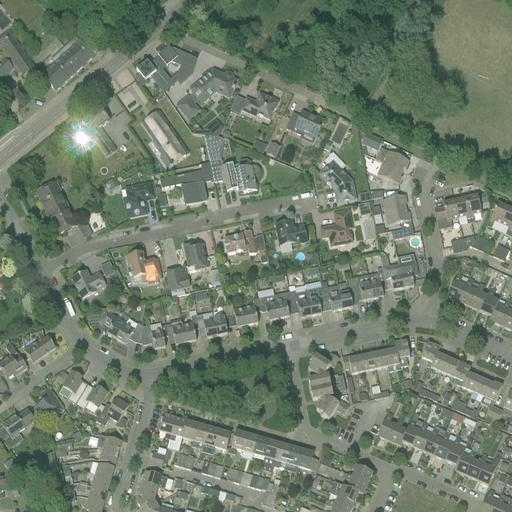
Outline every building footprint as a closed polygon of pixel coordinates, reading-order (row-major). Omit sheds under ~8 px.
[(17,68),(20,73),(31,65),(9,33),(0,39),(0,42),(2,46),(0,47),(0,84),(15,71),(14,70),(17,68)] [(43,75),(42,77),(49,86),(56,94),(99,54),(92,47),(84,39),(79,43),(75,39),(69,44),(73,48),(61,59),(57,55),(51,61),(54,65),(43,75)] [(159,58),(155,62),(162,71),(166,67),(167,68),(171,64),(181,68),(177,76),(173,79),(177,83),(178,84),(180,87),(192,76),(197,60),(179,53),(177,51),(173,50),(171,51),(169,48),(158,57),(159,58)] [(139,75),(135,79),(142,89),(148,84),(146,82),(150,78),(163,95),(174,86),(170,81),(162,71),(155,62),(150,66),(147,63),(144,65),(136,72),(139,75)] [(199,102),(202,105),(209,100),(216,93),(229,99),(233,91),(234,92),(235,90),(234,89),(237,83),(233,81),(233,79),(231,76),(229,75),(226,76),(225,78),(213,72),(191,91),(194,95),(188,99),(194,106),(199,102)] [(257,116),(270,122),(274,113),(278,104),(277,103),(277,102),(272,99),(271,101),(262,97),(260,96),(258,100),(256,104),(247,100),(243,109),(241,112),(256,118),(257,116)] [(177,108),(189,123),(200,114),(194,106),(188,99),(177,108)] [(77,134),(76,138),(79,143),(84,143),(88,140),(89,135),(90,135),(96,142),(106,158),(107,159),(116,153),(111,145),(100,130),(109,123),(105,117),(99,109),(81,121),(87,130),(86,131),(81,131),(77,134)] [(155,122),(145,129),(155,143),(152,144),(162,158),(170,153),(177,163),(188,155),(159,114),(153,118),(155,122)] [(303,134),(316,140),(320,132),(324,122),(315,119),(315,120),(303,114),(301,119),(293,115),(289,124),(285,131),(301,138),(303,134)] [(199,131),(192,136),(213,139),(209,134),(211,132),(208,129),(202,135),(199,131)] [(230,134),(226,132),(223,135),(223,139),(227,141),(231,142),(232,139),(230,138),(230,134)] [(363,145),(377,152),(381,142),(359,133),(361,142),(363,143),(363,145)] [(218,140),(204,138),(210,164),(212,175),(214,185),(225,183),(227,194),(238,191),(238,188),(242,187),(243,196),(257,193),(255,183),(254,178),(256,177),(258,176),(258,174),(258,172),(256,170),(254,169),(252,170),(252,169),(234,172),(233,167),(233,166),(222,168),(221,161),(223,142),(218,140)] [(327,144),(324,151),(329,153),(332,146),(327,144)] [(258,154),(263,156),(267,147),(262,145),(258,154)] [(267,155),(274,159),(279,148),(271,145),(267,155)] [(382,165),(402,174),(404,170),(406,171),(409,163),(381,150),(375,162),(382,165)] [(202,173),(160,182),(162,191),(184,186),(185,189),(183,189),(183,190),(185,190),(188,206),(186,206),(186,207),(207,203),(207,202),(206,202),(203,186),(203,185),(202,185),(201,182),(205,181),(205,182),(208,181),(208,180),(212,180),(209,165),(199,167),(199,168),(201,168),(202,173)] [(327,170),(320,177),(328,184),(327,185),(327,186),(329,185),(331,188),(330,189),(331,189),(332,189),(335,192),(338,205),(348,203),(355,201),(351,184),(341,173),(334,166),(333,165),(327,170)] [(377,177),(399,187),(402,179),(400,178),(402,174),(382,165),(377,177)] [(116,180),(111,183),(111,184),(113,187),(116,188),(121,187),(116,180)] [(126,199),(124,199),(126,209),(128,219),(146,216),(143,203),(155,200),(152,191),(151,185),(125,190),(125,192),(126,199)] [(77,228),(73,219),(57,186),(52,189),(51,188),(50,188),(49,188),(48,188),(47,188),(46,188),(46,189),(45,189),(44,190),(43,191),(43,192),(42,193),(37,196),(58,237),(77,228)] [(370,194),(371,202),(383,200),(382,193),(370,194)] [(359,196),(361,204),(370,202),(368,194),(359,196)] [(465,200),(471,225),(475,224),(473,217),(481,215),(479,205),(477,195),(471,196),(471,199),(465,200)] [(382,202),(385,215),(406,210),(405,206),(407,206),(405,197),(382,202)] [(466,219),(467,226),(471,225),(465,200),(460,202),(459,199),(454,200),(458,220),(466,219)] [(434,211),(439,232),(452,229),(451,222),(458,220),(454,200),(448,201),(449,204),(443,205),(444,209),(434,211)] [(358,207),(359,214),(370,211),(368,205),(358,207)] [(501,226),(510,207),(505,205),(504,208),(498,205),(497,207),(494,206),(492,211),(495,212),(487,228),(491,230),(494,223),(501,226)] [(505,236),(509,238),(511,230),(511,208),(510,207),(501,226),(502,227),(508,229),(505,236)] [(385,215),(388,228),(399,225),(401,232),(413,230),(409,214),(407,215),(406,210),(385,215)] [(329,240),(330,250),(352,245),(350,232),(352,231),(351,223),(349,213),(334,216),(336,228),(320,231),(322,241),(329,240)] [(281,240),(283,248),(292,246),(292,247),(307,244),(304,227),(296,229),(296,231),(293,231),(292,224),(275,228),(278,241),(281,240)] [(89,230),(82,234),(85,240),(93,236),(89,230)] [(391,234),(393,242),(414,238),(413,230),(401,232),(391,234)] [(225,244),(223,245),(225,252),(227,252),(227,256),(243,252),(248,251),(249,257),(257,255),(254,240),(252,240),(251,233),(244,234),(245,237),(243,238),(243,237),(240,237),(224,240),(225,244)] [(472,250),(477,252),(483,241),(477,238),(472,250)] [(451,244),(452,250),(464,247),(463,241),(451,244)] [(477,252),(483,255),(488,243),(483,241),(477,252)] [(194,244),(183,247),(185,256),(188,269),(189,269),(190,275),(196,274),(196,272),(200,271),(208,269),(205,256),(203,247),(197,248),(197,250),(195,250),(194,244)] [(452,250),(453,256),(466,253),(464,247),(452,250)] [(493,259),(498,261),(503,250),(498,247),(497,250),(493,259)] [(265,249),(258,250),(261,266),(268,264),(265,249)] [(498,261),(504,264),(509,252),(503,250),(498,261)] [(143,255),(126,259),(128,268),(129,267),(129,268),(131,268),(132,272),(133,276),(133,280),(141,278),(142,286),(162,282),(161,276),(158,267),(146,269),(145,264),(143,255)] [(316,255),(306,257),(309,269),(311,268),(315,267),(319,266),(316,255)] [(390,279),(393,293),(403,291),(398,267),(390,269),(387,259),(386,259),(386,258),(382,255),(380,255),(380,257),(382,265),(383,271),(385,281),(390,279)] [(109,263),(99,268),(104,280),(115,275),(109,263)] [(398,267),(403,291),(414,289),(412,279),(418,278),(415,264),(398,267)] [(179,270),(166,272),(168,281),(170,294),(183,291),(190,290),(188,279),(181,281),(179,270)] [(311,271),(305,272),(306,279),(318,277),(317,270),(311,271)] [(484,277),(492,281),(495,273),(488,270),(484,277)] [(368,278),(373,301),(383,299),(381,289),(380,282),(385,281),(383,271),(377,272),(378,276),(368,278)] [(72,280),(83,301),(96,294),(96,293),(105,288),(104,285),(100,276),(90,281),(86,274),(72,280)] [(447,300),(458,305),(465,289),(459,286),(462,278),(457,276),(447,300)] [(219,277),(211,278),(212,286),(213,286),(220,285),(219,277)] [(361,299),(362,304),(373,301),(368,278),(352,281),(356,300),(361,299)] [(164,293),(166,300),(171,299),(168,281),(163,282),(164,285),(162,285),(163,293),(164,293)] [(337,288),(342,312),(353,310),(351,302),(356,300),(352,281),(347,282),(346,283),(346,285),(337,287),(338,288),(337,288)] [(458,305),(469,310),(476,294),(470,291),(473,283),(468,281),(465,289),(458,305)] [(469,310),(480,314),(487,299),(487,298),(481,296),(484,288),(479,286),(476,294),(469,310)] [(297,303),(301,321),(311,318),(307,301),(306,294),(296,296),(294,288),(289,289),(290,294),(292,304),(297,303)] [(330,304),(332,314),(342,312),(337,288),(327,290),(322,291),(323,296),(325,305),(330,304)] [(307,301),(311,318),(322,316),(319,306),(325,305),(323,296),(322,291),(322,290),(306,293),(306,294),(307,301)] [(487,299),(480,314),(491,319),(489,323),(489,324),(496,308),(497,308),(499,304),(492,301),(495,293),(490,291),(487,299)] [(274,298),(279,321),(289,319),(286,305),(292,304),(290,294),(284,296),(274,298)] [(123,296),(120,300),(121,306),(127,307),(130,303),(129,298),(127,297),(123,296)] [(266,313),(268,323),(279,321),(274,298),(258,301),(259,305),(261,314),(266,313)] [(489,324),(500,328),(507,313),(508,313),(511,305),(506,303),(503,311),(497,308),(496,308),(489,324)] [(234,316),(237,330),(248,328),(244,310),(234,312),(233,308),(233,306),(227,308),(229,317),(234,316)] [(244,310),(248,328),(258,325),(254,308),(244,310)] [(107,313),(100,323),(111,330),(107,336),(116,341),(126,325),(129,320),(120,314),(117,320),(107,313)] [(500,328),(511,333),(511,331),(511,314),(508,313),(507,313),(500,328)] [(204,328),(207,341),(217,338),(213,321),(203,322),(202,317),(197,318),(197,322),(199,329),(204,328)] [(213,321),(217,338),(228,336),(226,326),(224,319),(213,321)] [(126,325),(116,341),(125,347),(133,334),(139,338),(142,338),(144,329),(138,326),(129,321),(126,326),(126,325)] [(173,337),(175,347),(186,345),(182,327),(181,321),(172,323),(170,324),(169,325),(169,326),(169,327),(166,328),(168,338),(173,337)] [(182,327),(186,345),(196,343),(192,325),(182,327)] [(153,346),(155,351),(165,349),(163,339),(168,338),(166,328),(161,329),(161,326),(144,329),(143,334),(142,338),(140,346),(143,347),(143,348),(153,346)] [(27,358),(33,366),(56,350),(48,339),(45,342),(43,338),(44,338),(42,330),(32,333),(29,334),(32,342),(35,341),(36,344),(31,347),(24,352),(27,358)] [(399,370),(400,370),(408,368),(406,359),(410,359),(406,343),(403,344),(402,342),(394,344),(395,349),(399,370)] [(422,360),(433,365),(438,354),(440,349),(432,345),(432,347),(428,345),(422,360)] [(0,370),(1,373),(7,381),(18,373),(19,375),(27,369),(22,361),(12,346),(6,350),(11,358),(0,365),(0,370)] [(387,353),(384,353),(387,369),(388,375),(400,372),(400,370),(399,370),(395,349),(387,351),(387,353)] [(385,370),(387,369),(384,353),(380,354),(380,353),(371,354),(375,372),(385,370)] [(372,372),(375,372),(371,354),(363,356),(364,358),(360,358),(363,374),(372,372)] [(433,365),(430,370),(442,375),(448,360),(445,358),(445,357),(438,354),(433,365)] [(322,418),(329,422),(335,412),(338,407),(330,401),(329,399),(333,398),(329,378),(325,379),(325,377),(330,368),(333,370),(339,361),(331,356),(325,364),(315,358),(311,364),(312,365),(308,372),(315,376),(316,380),(308,382),(313,403),(320,401),(321,405),(317,412),(323,417),(322,418)] [(356,357),(342,361),(345,372),(350,371),(352,377),(363,374),(360,358),(357,359),(356,357)] [(448,360),(442,375),(452,380),(460,363),(452,360),(451,361),(448,360)] [(463,384),(468,373),(469,373),(470,370),(467,368),(467,367),(460,363),(452,380),(463,384)] [(61,391),(59,395),(67,400),(68,401),(68,402),(71,404),(76,407),(88,387),(80,382),(82,379),(72,373),(62,389),(61,391)] [(461,389),(472,394),(479,378),(478,378),(478,379),(471,376),(472,375),(469,373),(468,373),(463,384),(461,389)] [(338,378),(341,394),(346,393),(343,377),(338,378)] [(472,394),(483,399),(489,385),(486,383),(487,381),(479,378),(472,394)] [(411,382),(403,383),(405,390),(412,389),(411,382)] [(483,399),(494,404),(498,397),(502,388),(494,384),(493,386),(489,385),(483,399)] [(391,390),(392,395),(404,393),(403,385),(391,387),(391,390)] [(88,387),(76,407),(85,412),(89,405),(98,410),(100,407),(108,395),(98,389),(96,392),(88,387)] [(50,416),(54,423),(59,419),(57,417),(64,412),(50,391),(40,399),(42,402),(35,407),(40,415),(43,419),(48,416),(50,416)] [(419,396),(430,401),(432,396),(421,391),(419,396)] [(441,406),(447,408),(452,396),(447,394),(441,406)] [(503,410),(511,413),(511,394),(510,394),(503,410)] [(358,396),(360,404),(368,402),(366,395),(358,396)] [(430,401),(437,404),(439,399),(432,396),(430,401)] [(399,397),(396,404),(405,408),(408,400),(399,397)] [(96,423),(105,428),(110,420),(118,425),(129,407),(117,400),(111,409),(107,406),(105,409),(103,413),(96,423)] [(335,412),(344,417),(349,409),(340,403),(338,407),(335,412)] [(485,424),(484,425),(489,428),(490,426),(492,422),(497,410),(492,408),(485,424)] [(463,415),(474,420),(478,413),(473,411),(472,413),(465,410),(463,415)] [(490,426),(489,428),(490,428),(495,430),(496,429),(503,413),(502,412),(497,410),(492,422),(490,426)] [(2,427),(11,440),(36,423),(28,411),(17,419),(16,417),(2,427)] [(164,441),(169,442),(176,420),(170,418),(171,415),(165,413),(164,419),(161,418),(157,431),(160,432),(160,434),(166,435),(164,441)] [(378,439),(389,444),(396,428),(390,425),(393,418),(388,416),(378,439)] [(176,420),(169,442),(174,444),(176,438),(182,440),(188,420),(182,418),(181,422),(176,420)] [(193,443),(198,426),(192,425),(193,421),(188,420),(182,440),(193,443)] [(389,444),(400,449),(407,433),(401,430),(404,423),(399,420),(396,428),(389,444)] [(465,420),(463,425),(472,429),(474,424),(465,420)] [(402,445),(413,449),(420,434),(420,433),(414,431),(417,423),(412,421),(407,433),(400,449),(402,445)] [(191,448),(196,450),(198,444),(204,446),(210,426),(204,424),(203,428),(198,426),(193,443),(191,448)] [(204,446),(215,449),(220,433),(214,431),(215,427),(210,426),(204,446)] [(413,449),(424,454),(431,438),(430,438),(424,436),(428,428),(423,426),(420,433),(420,434),(413,449)] [(215,449),(226,452),(229,442),(232,432),(226,431),(225,434),(220,433),(215,449)] [(228,455),(235,457),(236,451),(243,453),(248,433),(243,431),(242,435),(236,433),(231,450),(229,449),(228,455)] [(424,454),(435,459),(442,443),(441,443),(435,440),(439,433),(434,431),(430,438),(431,438),(424,454)] [(243,453),(253,456),(258,439),(253,438),(254,434),(248,433),(243,453)] [(72,437),(74,443),(84,440),(79,434),(72,437)] [(435,459),(446,464),(453,448),(452,448),(446,445),(450,438),(445,435),(441,443),(442,443),(435,459)] [(103,451),(118,455),(122,444),(107,439),(100,437),(97,449),(103,451)] [(253,456),(264,459),(270,439),(265,438),(264,441),(258,439),(253,456)] [(262,468),(273,471),(280,446),(275,444),(276,441),(270,439),(264,459),(262,468)] [(453,448),(446,464),(456,469),(457,469),(462,457),(464,453),(465,450),(467,447),(460,444),(461,443),(456,440),(452,448),(453,448)] [(273,473),(276,474),(277,470),(279,470),(280,470),(281,464),(286,466),(292,445),(287,444),(286,447),(280,446),(273,471),(273,473)] [(292,445),(286,466),(297,469),(302,452),(297,450),(298,447),(292,445)] [(56,454),(57,460),(68,458),(66,449),(60,450),(59,447),(55,448),(56,454)] [(505,448),(503,454),(509,457),(511,451),(505,448)] [(297,469),(315,474),(318,462),(312,461),(315,452),(309,450),(308,454),(302,452),(297,469)] [(100,463),(115,467),(118,455),(103,451),(100,463)] [(454,473),(466,478),(473,462),(476,455),(471,452),(468,460),(462,457),(457,469),(456,469),(454,473)] [(47,456),(48,461),(37,463),(39,474),(51,471),(51,468),(57,467),(54,454),(47,456)] [(152,461),(163,464),(165,458),(153,455),(152,461)] [(325,455),(320,465),(330,469),(334,459),(325,455)] [(174,468),(185,471),(188,459),(177,456),(174,468)] [(466,478),(477,483),(487,459),(482,457),(479,465),(473,462),(466,478)] [(185,471),(191,473),(194,461),(188,459),(185,471)] [(150,467),(161,470),(163,464),(152,461),(150,467)] [(484,466),(477,483),(488,488),(498,464),(493,462),(490,469),(484,466)] [(201,475),(207,477),(210,466),(204,464),(203,466),(201,475)] [(352,479),(368,486),(373,475),(349,464),(347,470),(355,473),(352,479)] [(502,464),(498,472),(505,475),(509,467),(502,464)] [(95,477),(111,482),(114,470),(99,466),(95,477)] [(210,466),(207,477),(213,479),(216,467),(210,466)] [(18,468),(10,474),(12,478),(20,472),(18,468)] [(63,470),(67,488),(73,486),(70,470),(69,469),(63,470)] [(227,483),(233,485),(237,473),(231,472),(230,474),(227,483)] [(237,473),(233,485),(240,486),(243,475),(237,473)] [(139,511),(177,511),(179,509),(173,508),(171,511),(161,511),(160,511),(154,501),(157,490),(165,492),(168,480),(161,478),(145,474),(136,504),(140,510),(139,511)] [(358,496),(363,497),(368,486),(352,479),(344,476),(342,481),(350,484),(347,490),(358,495),(358,496)] [(92,489),(107,493),(111,482),(95,477),(92,489)] [(311,488),(317,490),(321,479),(316,477),(311,488)] [(501,477),(498,483),(504,486),(507,480),(501,477)] [(252,478),(249,489),(255,491),(259,479),(252,478)] [(262,492),(267,493),(269,485),(270,483),(259,479),(255,491),(262,493),(262,492)] [(0,482),(0,493),(10,491),(7,481),(0,482)] [(174,489),(180,491),(183,483),(177,481),(174,489)] [(353,506),(358,496),(358,495),(347,490),(343,488),(340,494),(332,491),(330,496),(338,499),(353,506)] [(89,501),(104,505),(107,493),(92,489),(89,501)] [(489,492),(480,511),(493,511),(497,505),(491,502),(494,495),(489,492)] [(216,505),(222,507),(223,503),(225,502),(229,503),(231,497),(227,496),(219,493),(216,505)] [(266,495),(264,501),(275,505),(277,498),(266,495)] [(497,505),(493,511),(507,511),(511,502),(500,497),(497,505)] [(333,510),(337,511),(350,511),(353,506),(338,499),(335,505),(327,502),(325,507),(333,510)] [(89,501),(85,511),(102,511),(104,505),(89,501)] [(262,508),(274,511),(275,505),(264,501),(262,508)] [(55,511),(48,503),(43,507),(47,511),(55,511)]
